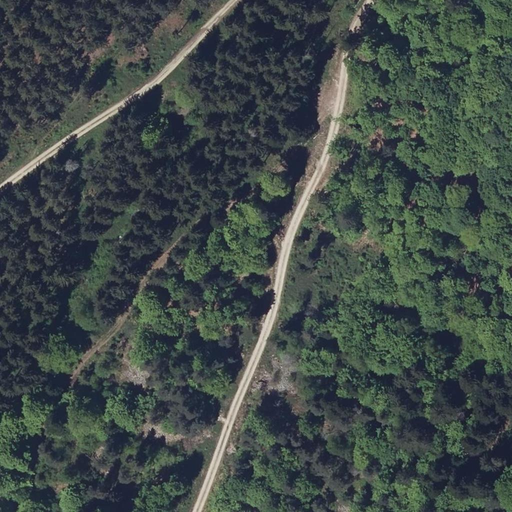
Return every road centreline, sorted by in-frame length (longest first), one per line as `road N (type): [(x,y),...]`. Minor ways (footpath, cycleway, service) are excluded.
road 1 (track): [(21,511),(146,273),(172,239),(238,199),(305,140),(337,96),(339,61),(373,0)]
road 2 (track): [(233,0),(126,105),(26,171),(27,150),(126,44),(152,0)]
road 3 (track): [(337,96),(329,146),(288,230),(269,310),(194,511)]
